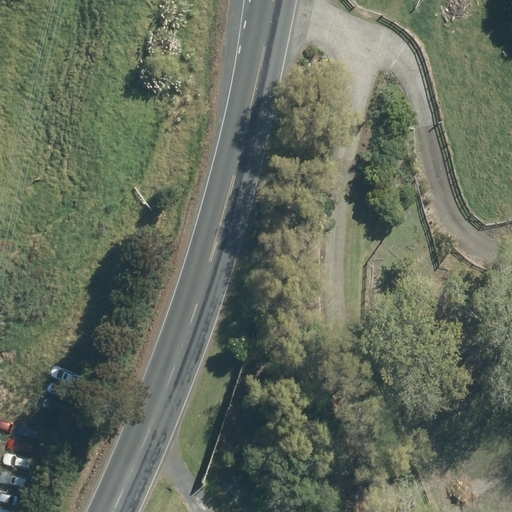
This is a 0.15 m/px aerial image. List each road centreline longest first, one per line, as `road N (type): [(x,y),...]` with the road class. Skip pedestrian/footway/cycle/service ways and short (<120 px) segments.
road 1 (secondary): [(112,511),(209,268),(248,135),(272,0)]
road 2 (track): [(369,33),(333,208),(344,352),(395,511)]
road 3 (track): [(292,0),(396,45),(470,220),(504,253),(511,251)]
